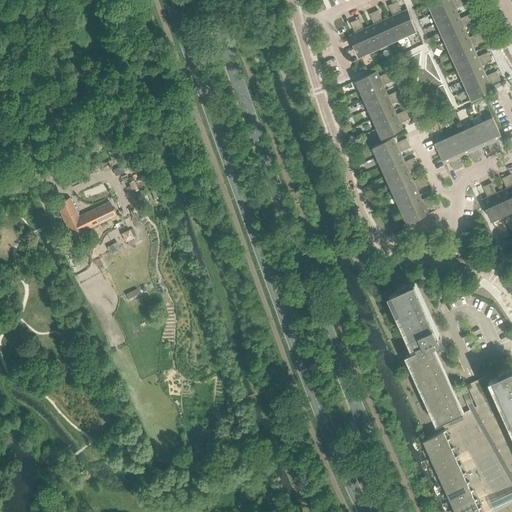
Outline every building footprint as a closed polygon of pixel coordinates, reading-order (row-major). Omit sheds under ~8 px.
[(432,13),(462,0),(435,0),(428,3),(429,4),(430,4),(433,12),(432,13)] [(458,13),(456,8),(466,4),(464,0),(462,0),(432,13),(433,14),(434,13),(438,21),(436,22),(437,23),(458,13)] [(417,30),(409,12),(407,9),(401,11),(397,1),(392,3),(406,35),(407,34),(407,33),(415,29),(416,31),(417,30)] [(406,35),(392,3),(388,5),(393,15),(388,18),(397,39),(398,39),(397,37),(405,34),(406,35)] [(397,39),(388,18),(383,20),(378,10),(374,12),(387,43),(388,43),(388,42),(396,38),(396,39),(397,39)] [(387,43),(374,12),(369,14),(374,24),(369,26),(378,47),(379,47),(378,46),(386,42),(386,44),(387,43)] [(441,32),(472,18),(470,14),(460,18),(458,13),(437,23),(438,23),(442,31),(441,31),(441,32)] [(467,32),(464,27),(474,23),(472,18),(441,32),(441,33),(443,32),(446,40),(445,41),(445,42),(467,32)] [(378,47),(369,26),(364,29),(359,19),(355,20),(368,52),(369,51),(368,50),(377,46),(377,48),(378,47)] [(368,52),(355,20),(350,22),(355,32),(349,35),(359,56),(360,56),(359,54),(367,51),(367,52),(368,52)] [(450,51),(481,37),(479,33),(469,37),(467,32),(445,42),(446,43),(447,42),(450,50),(449,50),(450,51)] [(475,51),(473,46),(483,41),(481,37),(450,51),(450,52),(451,52),(455,59),(454,60),(454,61),(475,51)] [(458,70),(490,56),(488,52),(478,57),(475,51),(454,61),(454,62),(456,61),(459,69),(458,70)] [(484,70),(482,65),(495,60),(493,55),(490,56),(458,70),(459,71),(460,70),(464,78),(462,79),(463,80),(484,70)] [(467,90),(498,75),(496,71),(486,75),(484,70),(463,80),(463,81),(464,80),(468,88),(467,89),(467,90)] [(360,90),(391,76),(389,72),(379,76),(377,71),(356,80),(356,81),(358,81),(361,89),(360,89),(360,90)] [(493,90),(490,84),(500,80),(498,75),(467,90),(467,91),(469,90),(472,98),(471,98),(472,99),(493,90)] [(386,90),(383,85),(393,80),(391,76),(360,90),(361,91),(362,90),(366,98),(365,99),(365,100),(386,90)] [(369,109),(400,95),(398,91),(388,95),(386,90),(365,100),(365,101),(366,100),(367,100),(370,108),(369,109)] [(394,109),(392,104),(402,99),(400,95),(369,109),(370,110),(371,109),(375,117),(373,118),(373,119),(394,109)] [(471,105),(465,108),(468,114),(474,111),(471,105)] [(378,128),(408,114),(406,110),(396,114),(394,109),(373,119),(374,119),(375,119),(379,127),(377,127),(378,128)] [(403,128),(400,123),(410,118),(408,114),(378,128),(378,129),(379,128),(383,136),(381,137),(382,138),(403,128)] [(502,138),(493,117),(492,117),(492,118),(484,122),(483,121),(482,121),(496,151),(500,149),(496,140),(502,138)] [(496,151),(482,121),(482,122),(474,126),(474,125),(473,125),(483,147),(488,144),(492,153),(496,151)] [(483,147),(473,125),(472,126),(473,127),(469,128),(465,130),(464,129),(463,130),(477,159),(478,162),(483,160),(477,149),(483,147)] [(477,159),(463,130),(462,130),(463,131),(455,135),(464,155),(469,153),(473,161),(477,159)] [(455,135),(454,134),(453,134),(453,135),(445,139),(458,168),(462,166),(459,157),(464,155),(455,135)] [(377,157),(408,142),(406,138),(396,143),(394,137),(373,147),(373,148),(374,147),(378,155),(377,156),(377,157)] [(458,168),(445,139),(445,138),(443,139),(444,140),(436,143),(435,142),(435,143),(444,164),(450,161),(454,170),(458,168)] [(402,156),(400,151),(410,147),(408,142),(377,157),(378,157),(382,165),(381,165),(381,166),(402,156)] [(123,158),(118,149),(112,151),(117,161),(123,158)] [(386,175),(417,161),(415,157),(405,162),(402,156),(381,166),(382,167),(383,166),(387,174),(385,175),(386,175)] [(411,175),(409,170),(419,166),(417,161),(386,175),(386,176),(387,175),(391,183),(389,184),(390,185),(411,175)] [(100,170),(97,165),(87,170),(89,175),(100,170)] [(394,194),(425,180),(423,176),(413,180),(411,175),(390,185),(390,186),(391,185),(395,193),(394,193),(394,194)] [(511,188),(506,176),(502,178),(506,188),(501,190),(511,211),(511,210),(511,209),(511,188)] [(420,194),(417,189),(427,185),(425,180),(394,194),(395,195),(396,194),(399,202),(398,203),(399,204),(420,194)] [(511,211),(501,190),(496,193),(492,183),(487,185),(501,216),(502,215),(502,214),(510,210),(510,212),(511,211)] [(501,216),(487,185),(483,187),(488,197),(482,199),(491,220),(493,220),(492,218),(500,215),(501,216)] [(403,213),(434,199),(432,195),(422,199),(420,194),(399,204),(400,204),(404,212),(403,213)] [(85,230),(108,219),(116,215),(109,201),(91,210),(78,216),(69,197),(56,204),(73,241),(87,234),(85,230)] [(428,214),(426,208),(436,204),(434,199),(403,213),(404,214),(405,214),(408,221),(407,222),(407,223),(428,214)] [(133,237),(129,230),(121,234),(125,241),(133,237)] [(511,241),(511,239),(510,234),(501,238),(504,245),(511,241)] [(97,255),(94,247),(86,251),(90,258),(97,255)] [(435,353),(442,350),(441,344),(439,340),(440,340),(414,282),(412,278),(398,285),(399,289),(392,292),(415,344),(417,344),(419,349),(409,354),(440,423),(448,420),(450,424),(460,419),(458,415),(462,413),(435,353)] [(511,368),(510,370),(508,366),(498,370),(500,374),(492,378),(511,421),(511,368)] [(511,511),(511,421),(492,378),(500,374),(498,370),(467,385),(477,407),(475,408),(471,399),(466,402),(470,410),(462,413),(458,415),(460,419),(450,424),(448,420),(440,423),(442,426),(444,431),(446,430),(446,431),(444,432),(447,439),(450,438),(450,439),(450,440),(448,441),(451,448),(454,447),(454,448),(452,449),(455,456),(457,455),(458,456),(458,457),(456,458),(459,465),(461,464),(462,464),(462,465),(460,466),(463,473),(465,472),(465,473),(466,474),(463,475),(467,482),(469,481),(470,482),(467,484),(471,491),(473,490),(474,491),(471,492),(474,499),(477,498),(477,499),(478,499),(475,501),(478,508),(481,507),(481,508),(479,509),(480,511),(511,511)] [(427,449),(450,439),(450,438),(447,439),(444,432),(446,431),(446,430),(444,431),(423,440),(427,449)] [(431,458),(454,447),(451,448),(448,441),(450,440),(450,439),(427,449),(431,458)] [(435,466),(458,456),(457,455),(455,456),(452,449),(454,448),(454,447),(431,458),(435,466)] [(439,475),(462,464),(461,464),(459,465),(456,458),(458,457),(458,456),(435,466),(439,475)] [(443,483),(465,473),(465,472),(463,473),(460,466),(462,465),(462,464),(439,475),(443,483)] [(447,492),(470,482),(469,481),(467,482),(463,475),(466,474),(465,473),(443,483),(447,492)] [(451,500),(473,490),(471,491),(467,484),(470,482),(447,492),(451,500)] [(454,509),(477,499),(477,498),(474,499),(471,492),(474,491),(473,490),(451,500),(454,509)] [(455,511),(470,511),(481,507),(478,508),(475,501),(478,499),(477,499),(454,509),(455,511)]
